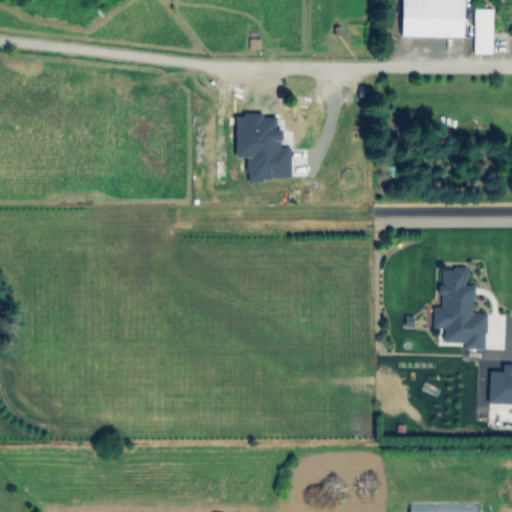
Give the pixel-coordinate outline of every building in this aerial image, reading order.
[(404,31),(404,0),(465,0),(465,31),(404,31)] [(494,9),(493,54),(474,54),(474,9),(494,9)] [(353,89),(350,96),(345,94),(340,114),(313,107),(316,98),(323,100),(328,79),(348,83),(347,87),(353,89)] [(226,108),(227,178),(216,179),(215,108),(226,108)] [(272,109),(269,152),(249,151),(251,108),(272,109)]
